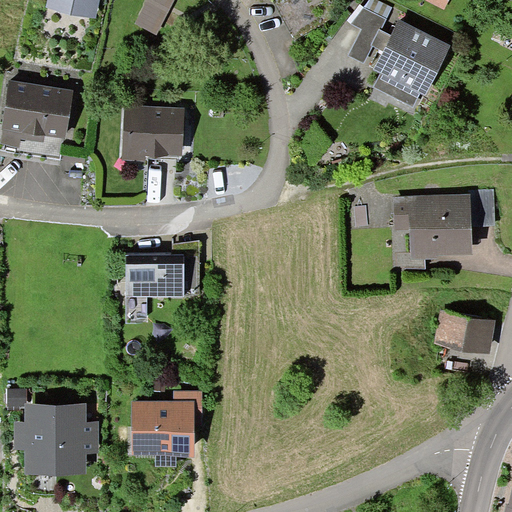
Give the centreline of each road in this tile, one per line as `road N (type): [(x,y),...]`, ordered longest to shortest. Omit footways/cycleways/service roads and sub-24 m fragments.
road 1 (residential): [(0,205),(153,220),(270,199),(276,140),(267,74),(224,0)]
road 2 (residential): [(296,511),(428,455),(489,449)]
